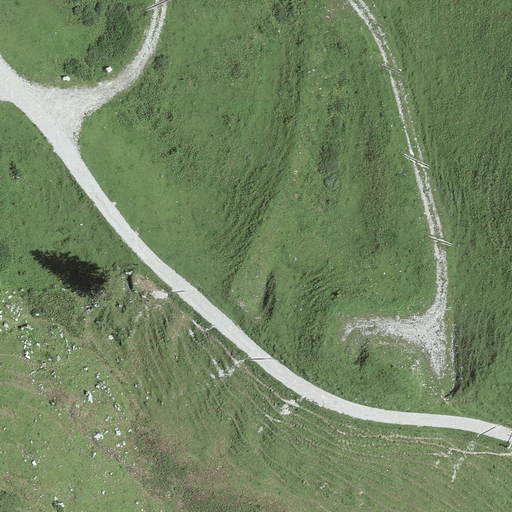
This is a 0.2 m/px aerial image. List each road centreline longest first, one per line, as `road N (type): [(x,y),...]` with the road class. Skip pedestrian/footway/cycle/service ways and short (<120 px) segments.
road 1 (track): [(0,79),(43,120),(125,231),(285,376),(354,410),(511,438)]
road 2 (track): [(349,0),(377,34),(436,245),(438,383)]
road 3 (track): [(43,120),(134,71),(148,52),(162,0)]
